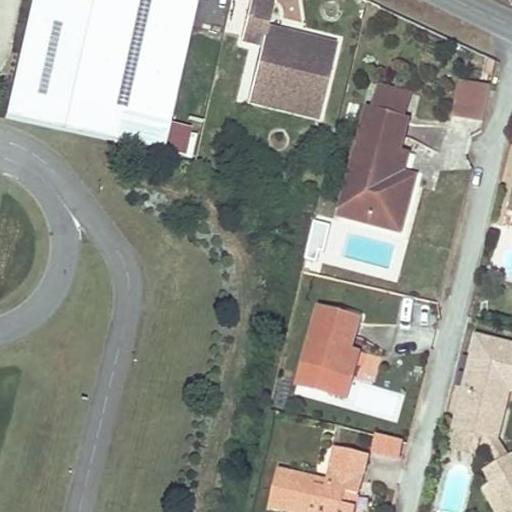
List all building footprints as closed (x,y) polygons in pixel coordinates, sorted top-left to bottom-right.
[(194,0),(92,0),(92,3),(79,0),(31,0),(5,118),(109,142),(160,153),(194,0)] [(264,49),(254,91),(322,107),(337,44),(268,28),(275,2),(264,0),(252,0),(242,43),(264,49)] [(485,120),(494,84),(468,77),(459,113),(485,120)] [(322,107),(254,91),(250,106),(319,122),(322,107)] [(393,180),(397,166),(400,152),(408,120),(368,109),(341,211),(395,226),(407,184),(403,182),(393,180)] [(410,154),(400,152),(397,166),(393,180),(403,182),(410,154)] [(414,185),(407,184),(395,226),(341,211),(339,218),(401,235),(414,185)] [(359,319),(339,313),(319,307),(303,367),(353,381),(360,351),(351,349),(359,319)] [(482,438),(483,438),(495,390),(509,393),(511,394),(511,350),(477,342),(455,431),(482,438)] [(370,390),(381,358),(363,352),(352,384),(370,390)] [(495,390),(483,438),(497,441),(498,438),(509,393),(495,390)] [(482,438),(455,431),(451,450),(478,457),(482,438)] [(372,450),(400,454),(402,440),(374,437),(372,450)] [(483,438),(482,438),(498,467),(511,460),(498,438),(497,441),(483,438)] [(347,493),(352,494),(358,496),(367,458),(335,450),(328,481),(326,488),(317,486),(319,479),(280,470),(272,506),(299,511),(353,511),(355,507),(344,504),(347,493)] [(510,511),(511,511),(511,461),(511,460),(498,467),(486,474),(509,511),(510,511)] [(317,486),(326,488),(328,481),(319,479),(317,486)]
